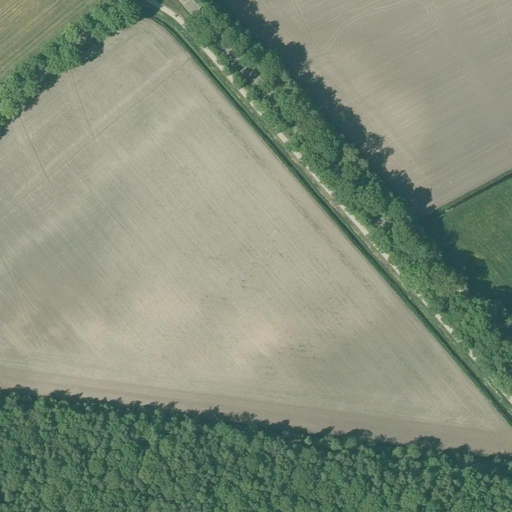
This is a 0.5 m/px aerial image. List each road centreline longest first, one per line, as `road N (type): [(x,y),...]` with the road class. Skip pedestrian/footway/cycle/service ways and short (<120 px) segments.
road 1 (tertiary): [(511,374),(375,227),(184,0)]
road 2 (tertiary): [(0,104),(126,0)]
